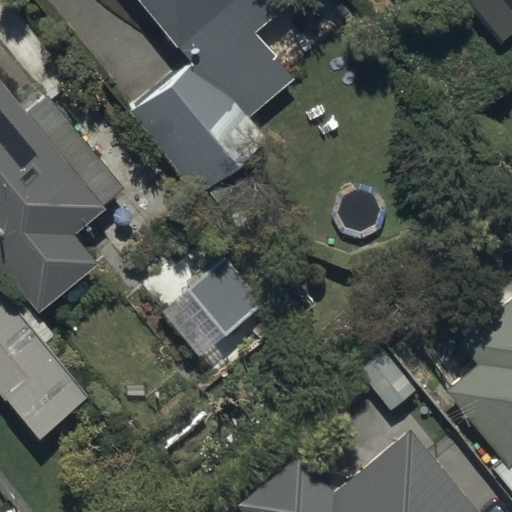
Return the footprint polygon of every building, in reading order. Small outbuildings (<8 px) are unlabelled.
[(151,0),(186,43),(124,92),(198,184),(265,130),(240,98),(287,60),(249,13),(265,0),(151,0)] [(443,0),(416,0),(388,23),(449,99),(494,63),(443,0)] [(0,66),(0,250),(33,291),(91,245),(66,213),(119,170),(44,77),(22,94),(0,66)] [(204,214),(135,269),(217,369),(285,313),(204,214)] [(0,284),(0,377),(34,416),(79,377),(0,284)] [(511,478),(511,311),(460,352),(483,380),(451,404),(511,480),(511,478)] [(464,511),(477,502),(406,413),(331,472),(298,431),(233,485),(255,511),(464,511)]
